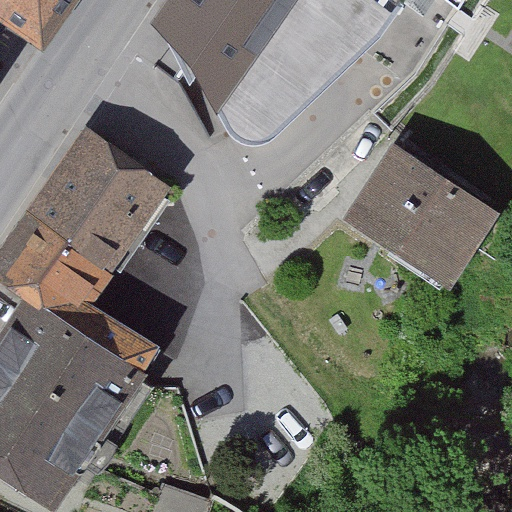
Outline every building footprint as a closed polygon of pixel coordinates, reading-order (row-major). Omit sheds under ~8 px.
[(61,0),(0,0),(0,7),(39,35),(61,0)] [(165,0),(149,23),(220,115),(229,134),(251,147),(269,145),(379,39),(403,6),(397,1),(395,0),(165,0)] [(27,217),(100,267),(112,275),(125,255),(115,249),(158,184),(86,131),(27,217)] [(489,211),(397,151),(354,217),(447,276),(489,211)] [(136,368),(151,344),(78,298),(100,267),(27,217),(0,256),(0,275),(33,299),(136,368)] [(146,374),(136,368),(33,299),(0,348),(0,465),(51,500),(135,389),(145,396),(151,386),(141,380),(146,374)] [(154,511),(208,511),(211,504),(164,486),(154,511)]
